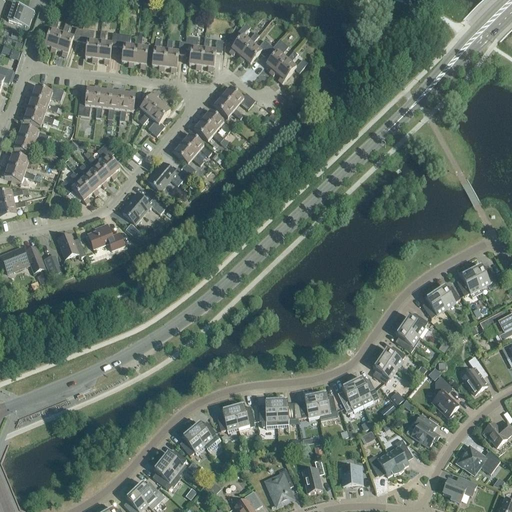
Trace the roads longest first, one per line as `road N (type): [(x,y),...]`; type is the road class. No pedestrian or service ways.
road 1 (residential): [(511,271),(497,244),(464,253),(421,280),(354,363),(317,380),(233,390),(187,410),(94,503),(75,511)]
road 2 (tertiary): [(0,411),(115,363),(177,325),(416,103)]
road 3 (residential): [(0,238),(101,213),(210,91)]
road 4 (residential): [(210,91),(26,67)]
road 5 (residential): [(420,511),(445,448),(511,397)]
road 6 (tertiary): [(506,0),(467,35),(416,103)]
road 7 (tertiary): [(416,103),(511,13)]
